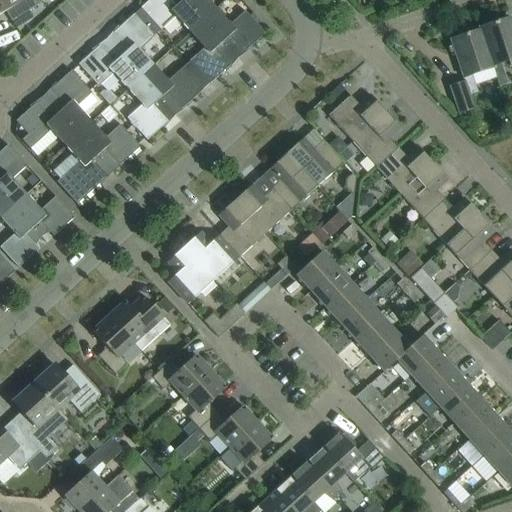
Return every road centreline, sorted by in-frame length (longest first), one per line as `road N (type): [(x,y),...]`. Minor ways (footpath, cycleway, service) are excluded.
road 1 (residential): [(0,339),(302,63),(312,41)]
road 2 (residential): [(334,392),(300,424),(225,344),(270,303),(344,383)]
road 3 (residential): [(511,204),(366,39)]
road 4 (residential): [(444,511),(334,392)]
road 5 (residential): [(0,98),(106,0)]
